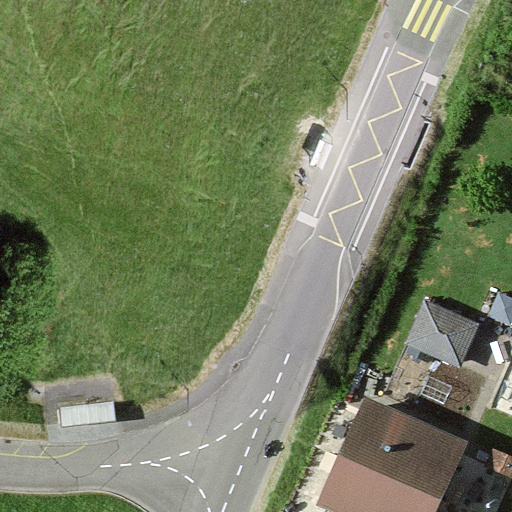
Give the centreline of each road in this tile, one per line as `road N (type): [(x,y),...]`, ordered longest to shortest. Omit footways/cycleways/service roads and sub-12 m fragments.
road 1 (tertiary): [(248,431),(437,0)]
road 2 (unclassified): [(0,470),(114,469),(248,431)]
